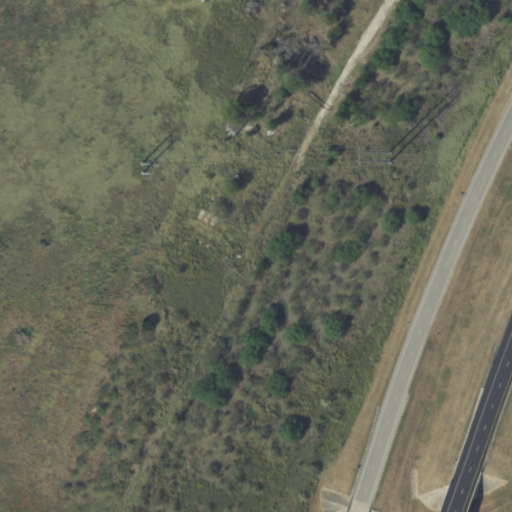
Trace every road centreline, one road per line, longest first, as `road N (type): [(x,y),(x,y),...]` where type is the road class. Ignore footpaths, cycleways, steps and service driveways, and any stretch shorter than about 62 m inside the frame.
road 1 (motorway): [(511,116),(443,271),(360,500)]
road 2 (motorway): [(511,351),(465,475)]
